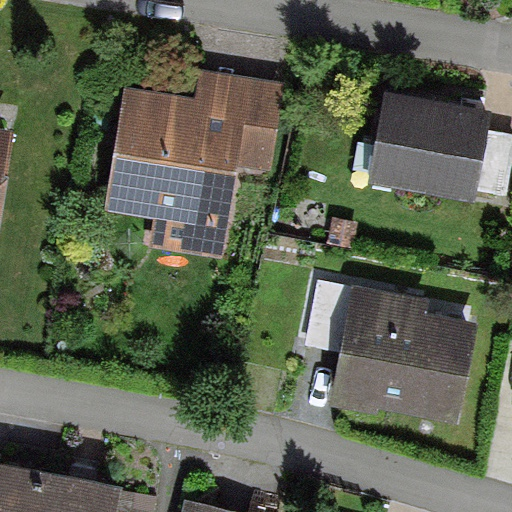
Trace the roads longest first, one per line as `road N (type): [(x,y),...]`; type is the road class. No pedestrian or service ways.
road 1 (residential): [(0,409),(466,511)]
road 2 (residential): [(238,0),(511,50)]
